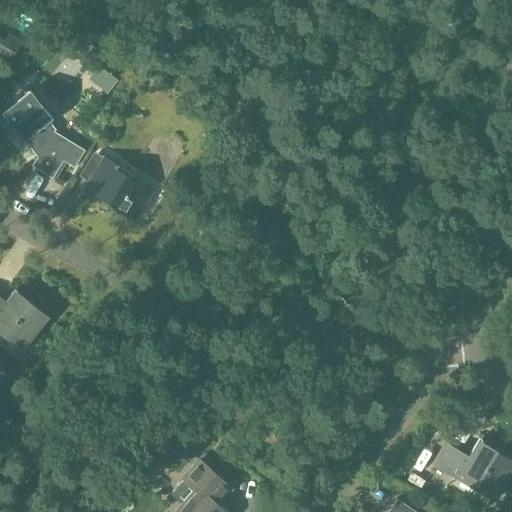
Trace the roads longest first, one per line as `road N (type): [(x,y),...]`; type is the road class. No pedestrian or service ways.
road 1 (residential): [(457,348),(147,288),(56,249),(0,214)]
road 2 (residential): [(333,511),(457,348)]
